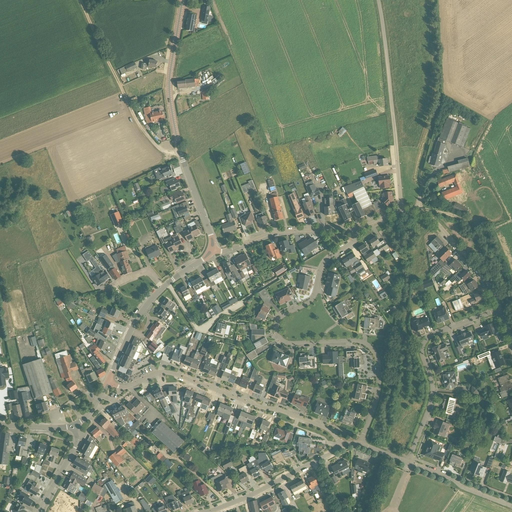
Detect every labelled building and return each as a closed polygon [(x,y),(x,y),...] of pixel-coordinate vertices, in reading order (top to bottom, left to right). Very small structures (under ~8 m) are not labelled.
[(201,21),(209,22),(211,8),(204,6),(201,21)] [(188,15),(186,30),(194,32),(197,16),(188,15)] [(149,65),(146,64),(142,63),(141,69),(145,70),(146,67),(153,69),(153,68),(157,68),(158,62),(150,60),(149,65)] [(135,62),(120,69),(122,75),(137,68),(135,62)] [(178,89),(183,89),(186,88),(199,87),(198,80),(195,80),(195,79),(186,80),(186,81),(177,82),(178,89)] [(162,111),(152,114),(150,108),(144,109),(147,123),(164,120),(162,111)] [(447,120),(440,138),(440,139),(443,140),(451,143),(458,124),(447,120)] [(451,143),(464,148),(471,129),(466,127),(458,124),(451,143)] [(443,153),(445,145),(442,143),(443,140),(440,139),(440,138),(439,138),(438,142),(437,142),(435,151),(436,151),(435,154),(433,154),(432,158),(434,158),(432,165),(438,167),(439,164),(441,164),(443,156),(441,156),(442,152),(443,153)] [(388,166),(387,159),(380,160),(379,156),(367,158),(368,162),(369,162),(369,165),(380,164),(380,167),(388,166)] [(458,162),(458,164),(460,169),(470,167),(468,159),(458,162)] [(161,167),(157,169),(159,174),(158,174),(160,179),(168,176),(169,178),(176,176),(174,169),(172,170),(171,166),(162,169),(161,167)] [(366,179),(377,175),(375,170),(364,174),(366,179)] [(460,194),(463,193),(462,189),(461,188),(459,183),(456,174),(437,181),(440,188),(454,182),(455,185),(456,187),(442,193),(445,200),(450,198),(460,194)] [(390,188),(389,184),(391,184),(390,181),(391,180),(391,178),(390,178),(390,177),(379,178),(380,185),(381,189),(390,188)] [(177,181),(175,178),(166,182),(168,186),(170,185),(172,192),(177,190),(177,189),(181,187),(178,180),(177,181)] [(242,187),(244,194),(256,189),(252,180),(249,182),(249,184),(242,187)] [(364,187),(361,182),(345,187),(348,195),(353,192),(364,187)] [(373,217),(374,216),(378,214),(376,211),(378,210),(374,204),(372,205),(364,187),(353,192),(354,196),(358,203),(364,217),(371,214),(373,217)] [(308,192),(310,197),(311,198),(320,194),(318,189),(308,192)] [(186,200),(183,193),(178,195),(177,192),(170,195),(172,201),(175,200),(177,204),(186,200)] [(284,219),(281,208),(278,197),(277,193),(269,195),(276,221),(284,219)] [(393,198),(392,193),(385,193),(385,198),(382,201),(387,206),(391,203),(391,202),(391,201),(391,200),(392,199),(392,198),(393,198)] [(293,194),(288,196),(298,219),(304,217),(301,210),(300,210),(293,194)] [(315,210),(311,198),(310,197),(306,198),(307,203),(304,204),(309,217),(314,214),(313,211),(315,210)] [(326,216),(333,215),(332,211),(333,211),(333,207),(333,199),(325,199),(325,208),(326,216)] [(351,217),(345,205),(348,204),(345,199),(341,200),(344,206),(339,208),(345,222),(352,218),(351,217)] [(177,209),(180,216),(181,217),(189,213),(188,208),(189,208),(187,202),(179,205),(180,207),(177,209)] [(359,219),(364,217),(358,203),(352,206),(359,219)] [(452,209),(465,215),(466,212),(468,209),(458,204),(455,203),(452,209)] [(123,224),(119,212),(111,215),(116,227),(123,224)] [(241,224),(244,223),(245,227),(253,224),(252,222),(255,221),(251,212),(238,218),(241,224)] [(262,213),(256,216),(259,223),(260,223),(261,226),(268,224),(265,216),(264,217),(262,213)] [(229,223),(222,226),(225,234),(225,233),(230,231),(230,232),(237,230),(235,222),(233,222),(231,214),(227,216),(229,223)] [(189,228),(190,229),(194,237),(200,234),(197,228),(200,226),(197,220),(194,222),(196,225),(189,228)] [(190,229),(183,233),(188,242),(195,239),(194,237),(190,229)] [(183,246),(178,234),(177,234),(171,237),(173,241),(177,249),(183,246)] [(380,243),(376,237),(370,242),(373,248),(376,246),(380,252),(384,250),(386,252),(390,250),(386,244),(383,246),(382,245),(381,245),(380,243)] [(438,250),(440,253),(444,249),(441,246),(444,244),(438,237),(432,243),(429,246),(435,253),(438,250)] [(305,255),(318,247),(313,239),(308,242),(307,240),(299,245),(305,255)] [(177,249),(173,241),(166,244),(171,253),(177,250),(177,249)] [(289,247),(288,241),(280,243),(282,251),(288,250),(290,253),(295,252),(294,246),(289,247)] [(271,259),(275,257),(276,260),(283,257),(279,249),(276,250),(275,248),(274,248),(272,244),(266,246),(267,250),(265,250),(267,255),(269,254),(271,259)] [(369,250),(365,245),(359,249),(368,263),(376,257),(373,252),(368,256),(366,252),(369,250)] [(118,254),(125,274),(125,275),(132,273),(130,265),(129,265),(127,260),(130,259),(127,251),(126,246),(117,250),(118,254)] [(161,255),(157,246),(147,251),(150,259),(156,256),(156,257),(161,255)] [(439,263),(443,267),(448,263),(445,260),(452,254),(446,248),(444,249),(440,253),(437,256),(442,260),(439,263)] [(93,258),(88,251),(83,255),(87,262),(93,258)] [(246,254),(241,257),(242,259),(245,266),(246,268),(248,272),(252,270),(254,274),(258,271),(254,264),(251,265),(246,254)] [(352,264),(357,271),(357,272),(359,275),(366,271),(361,263),(360,264),(358,261),(358,260),(354,254),(348,258),(352,264)] [(248,272),(246,268),(245,266),(242,259),(241,257),(235,260),(242,273),(239,274),(240,276),(242,280),(246,278),(244,274),(248,272)] [(352,264),(348,258),(342,261),(346,268),(348,267),(350,270),(349,271),(352,274),(357,271),(352,264)] [(448,263),(443,267),(441,269),(446,274),(452,269),(456,272),(462,266),(456,260),(451,266),(448,263)] [(232,275),(234,279),(240,276),(239,274),(234,265),(232,266),(230,263),(224,266),(229,275),(231,276),(232,275)] [(110,278),(104,268),(101,270),(99,266),(93,271),(95,274),(92,277),(98,286),(105,282),(105,281),(110,278)] [(113,266),(111,267),(110,266),(107,268),(109,271),(116,280),(116,281),(121,277),(117,271),(113,266)] [(274,271),(277,277),(286,272),(282,266),(274,271)] [(212,272),(217,280),(222,277),(223,279),(226,278),(223,272),(220,274),(218,269),(216,270),(216,269),(213,271),(214,271),(212,272)] [(452,283),(455,280),(458,283),(463,279),(465,281),(471,276),(466,271),(464,273),(461,270),(462,270),(461,270),(450,280),(452,283)] [(217,280),(212,272),(211,273),(211,272),(208,274),(207,275),(210,280),(207,281),(210,286),(211,288),(216,285),(214,281),(217,280)] [(327,295),(336,297),(340,276),(329,274),(326,286),(329,287),(327,295)] [(305,276),(299,275),(298,283),(300,283),(299,289),(307,291),(309,283),(311,277),(305,276)] [(210,286),(207,281),(204,283),(202,278),(201,278),(200,278),(198,279),(198,280),(197,280),(201,288),(206,286),(207,288),(210,286)] [(443,278),(438,282),(442,286),(446,282),(443,278)] [(201,288),(197,280),(195,281),(192,282),(192,283),(191,283),(194,288),(191,290),(194,295),(196,298),(199,296),(196,291),(201,288)] [(434,285),(434,283),(432,280),(423,283),(425,289),(434,285)] [(475,281),(467,285),(466,283),(460,287),(465,295),(471,291),(472,292),(479,288),(475,281)] [(194,295),(191,290),(189,291),(186,286),(185,287),(185,286),(182,288),(181,289),(185,297),(190,294),(191,297),(194,295)] [(279,302),(281,305),(291,300),(290,296),(292,295),(289,288),(276,294),(277,298),(276,299),(277,303),(279,302)] [(269,295),(265,289),(259,293),(263,299),(269,295)] [(471,299),(472,301),(470,301),(471,305),(477,302),(480,301),(480,300),(484,299),(481,293),(471,297),(470,295),(464,297),(465,301),(471,299)] [(167,308),(165,310),(170,314),(172,311),(171,310),(175,305),(167,299),(163,304),(167,308)] [(269,308),(271,305),(266,302),(264,306),(263,306),(261,310),(261,311),(260,313),(260,312),(257,317),(258,317),(257,318),(260,320),(261,319),(265,321),(267,317),(267,316),(268,314),(269,314),(271,310),(269,309),(269,308)] [(336,307),(333,309),(338,316),(340,315),(343,318),(346,317),(348,320),(355,316),(352,312),(348,314),(341,303),(335,307),(336,307)] [(218,305),(212,308),(217,315),(222,312),(218,305)] [(434,314),(438,323),(449,319),(444,307),(439,308),(441,312),(434,314)] [(172,315),(170,314),(165,310),(163,308),(158,314),(161,316),(159,318),(167,324),(169,321),(168,320),(172,315)] [(108,312),(102,309),(99,315),(105,318),(106,315),(109,316),(113,318),(113,317),(117,319),(120,312),(113,309),(111,313),(109,312),(108,312)] [(373,329),(375,328),(383,329),(384,322),(380,322),(380,319),(380,318),(375,317),(375,319),(371,319),(365,318),(364,329),(369,329),(370,329),(374,329),(373,329)] [(412,323),(414,327),(413,328),(414,331),(415,331),(416,332),(423,329),(423,328),(430,325),(428,318),(420,321),(420,320),(412,323)] [(100,325),(111,331),(114,325),(107,322),(99,319),(97,324),(100,325)] [(221,329),(225,331),(227,326),(218,322),(214,331),(219,334),(221,329)] [(167,329),(158,323),(156,326),(154,325),(150,330),(152,331),(148,338),(152,341),(154,339),(157,342),(160,339),(161,339),(162,338),(162,337),(162,336),(167,329)] [(496,334),(492,324),(485,327),(486,329),(480,332),(482,337),(488,335),(488,336),(496,334)] [(109,336),(111,331),(100,325),(96,333),(101,337),(106,340),(107,337),(108,338),(109,336)] [(97,340),(105,344),(106,341),(106,340),(101,337),(96,333),(90,329),(87,334),(92,338),(97,340)] [(252,330),(252,340),(257,349),(268,343),(266,338),(265,338),(264,336),(265,336),(265,330),(252,330)] [(474,342),(473,340),(473,339),(474,338),(473,335),(471,335),(470,333),(466,334),(465,333),(462,335),(462,336),(458,337),(459,340),(456,341),(458,346),(459,346),(461,347),(462,346),(474,342)] [(97,340),(95,344),(99,350),(100,349),(101,350),(104,351),(107,345),(105,344),(97,340)] [(128,349),(136,352),(140,344),(143,342),(142,341),(139,340),(138,343),(134,341),(132,345),(130,344),(128,349)] [(159,351),(162,349),(159,347),(158,348),(152,342),(147,349),(153,354),(153,353),(154,354),(159,351)] [(87,348),(101,365),(105,362),(97,351),(99,350),(95,344),(94,343),(87,348)] [(438,362),(440,361),(440,362),(441,362),(441,363),(442,363),(443,363),(443,362),(444,362),(444,361),(444,360),(446,359),(443,353),(448,351),(446,344),(441,346),(440,346),(433,349),(438,362)] [(188,345),(187,348),(184,355),(184,356),(187,357),(184,364),(191,367),(196,354),(193,353),(192,357),(193,357),(192,359),(188,357),(193,347),(188,345)] [(167,347),(162,349),(159,351),(164,353),(164,354),(171,357),(174,349),(172,348),(167,346),(167,347)] [(182,354),(184,355),(187,348),(181,346),(180,349),(178,355),(175,353),(172,360),(179,362),(182,356),(182,354)] [(200,354),(206,357),(209,349),(203,347),(200,354)] [(43,357),(50,354),(48,348),(45,350),(41,352),(43,357)] [(136,362),(137,360),(133,359),(136,352),(128,349),(120,366),(128,370),(129,369),(130,369),(134,366),(136,362)] [(246,355),(251,361),(258,357),(254,350),(246,355)] [(354,351),(347,352),(347,358),(354,358),(355,369),(360,369),(360,365),(364,365),(364,355),(361,355),(361,354),(360,353),(359,352),(358,352),(357,352),(354,352),(354,351)] [(197,352),(196,354),(191,367),(198,370),(201,362),(196,360),(196,359),(197,359),(199,353),(197,352)] [(271,362),(276,364),(277,365),(281,366),(286,368),(287,368),(287,367),(290,358),(291,358),(290,357),(290,358),(285,356),(285,355),(280,354),(275,352),(274,352),(271,362)] [(339,364),(340,377),(344,377),(343,357),(338,357),(337,352),(329,353),(329,356),(323,356),(324,364),(329,364),(339,364)] [(503,359),(500,352),(491,355),(496,368),(504,366),(502,360),(503,359)] [(316,368),(315,358),(309,358),(309,356),(305,356),(305,354),(300,354),(301,358),(299,358),(300,363),(305,363),(305,366),(312,366),(312,368),(316,368)] [(75,384),(70,378),(72,377),(70,372),(77,369),(78,368),(75,362),(70,364),(69,361),(72,360),(70,355),(59,358),(66,379),(68,379),(69,381),(71,383),(67,386),(71,392),(77,388),(75,385),(75,384)] [(90,359),(97,368),(99,371),(97,372),(100,378),(106,375),(105,373),(102,369),(100,366),(93,357),(90,359)] [(50,385),(41,359),(22,365),(32,393),(34,399),(43,396),(53,393),(50,385)] [(214,364),(210,363),(211,360),(209,359),(206,366),(203,372),(210,374),(212,368),(214,364)] [(224,364),(223,368),(222,370),(225,372),(226,368),(227,369),(230,361),(229,360),(226,359),(224,364)] [(218,370),(220,367),(221,364),(218,362),(217,366),(214,364),(212,368),(210,374),(216,377),(218,371),(218,370)] [(84,377),(87,376),(90,383),(97,380),(92,370),(90,367),(87,369),(87,368),(84,370),(81,371),(84,377)] [(3,368),(0,368),(0,388),(0,389),(4,388),(4,387),(4,386),(6,385),(4,378),(9,378),(8,368),(3,369),(3,368)] [(233,370),(231,375),(228,382),(234,384),(237,378),(238,376),(240,378),(243,370),(239,369),(238,372),(233,370)] [(222,379),(228,382),(231,375),(225,372),(222,379)] [(258,372),(254,380),(258,381),(254,392),(261,395),(264,388),(260,386),(263,378),(258,376),(259,372),(258,372)] [(445,384),(446,389),(456,387),(455,383),(456,383),(456,377),(455,372),(446,374),(446,375),(444,376),(445,381),(444,381),(445,381),(445,384)] [(275,373),(269,388),(274,390),(275,386),(279,378),(286,379),(287,375),(279,374),(279,375),(275,373)] [(502,383),(504,387),(499,389),(501,393),(499,393),(502,399),(508,396),(506,391),(511,388),(511,385),(511,384),(510,381),(511,381),(508,375),(498,379),(500,384),(502,383)] [(249,383),(250,380),(246,379),(247,377),(244,376),(242,380),(240,386),(247,389),(249,383)] [(358,401),(363,402),(363,399),(365,400),(367,394),(364,394),(365,391),(366,391),(367,386),(363,385),(358,384),(358,385),(353,384),(352,389),(354,389),(353,394),(356,395),(355,399),(359,400),(358,401)] [(289,393),(285,392),(282,390),(282,389),(275,386),(274,390),(271,396),(279,398),(279,396),(286,399),(289,393)] [(165,398),(163,393),(161,388),(153,392),(150,394),(151,396),(150,396),(152,401),(159,398),(166,412),(171,410),(165,398)] [(17,390),(20,402),(23,417),(29,416),(26,401),(33,400),(32,393),(31,393),(31,391),(24,392),(24,389),(17,390)] [(17,391),(10,392),(12,400),(19,398),(17,391)] [(187,417),(187,416),(191,406),(192,405),(189,404),(191,400),(194,393),(187,391),(186,395),(187,395),(185,398),(185,402),(187,404),(186,408),(183,407),(182,412),(184,412),(183,415),(187,417)] [(293,401),(292,404),(302,408),(303,406),(306,407),(310,399),(306,398),(305,398),(300,396),(302,393),(301,392),(298,391),(297,391),(297,392),(295,397),(293,398),(292,399),(293,401)] [(202,404),(205,398),(198,395),(195,401),(194,405),(197,406),(199,402),(202,404)] [(41,414),(45,413),(45,411),(47,410),(43,396),(34,399),(37,409),(38,413),(40,413),(41,413),(41,414)] [(205,398),(202,404),(201,406),(204,408),(204,409),(207,410),(209,406),(212,400),(205,398)] [(448,417),(455,419),(457,412),(453,411),(456,400),(450,398),(449,401),(445,400),(442,410),(447,411),(446,414),(448,415),(448,417)] [(130,403),(127,406),(137,415),(145,406),(138,400),(133,405),(130,403)] [(22,418),(19,402),(11,404),(7,405),(8,410),(12,410),(12,407),(13,407),(16,419),(22,418)] [(331,408),(318,402),(315,409),(317,410),(315,413),(320,414),(320,415),(323,416),(327,417),(331,408)] [(225,413),(227,407),(221,404),(219,411),(225,413)] [(132,427),(135,430),(139,427),(142,424),(138,420),(134,424),(131,421),(136,418),(130,413),(123,406),(118,409),(125,421),(122,422),(124,425),(126,424),(128,426),(129,426),(131,428),(132,427)] [(194,408),(191,406),(187,416),(190,416),(194,418),(196,415),(192,414),(194,408)] [(228,414),(231,416),(234,409),(227,407),(225,413),(223,417),(226,419),(228,414)] [(125,421),(118,409),(112,412),(115,420),(131,434),(135,430),(132,427),(131,428),(129,426),(128,426),(126,424),(124,425),(122,422),(125,421)] [(197,416),(204,418),(206,411),(200,409),(197,416)] [(240,438),(245,426),(249,415),(242,412),(239,419),(234,417),(233,419),(230,428),(235,430),(239,420),(242,421),(240,428),(237,436),(240,438)] [(357,423),(359,418),(355,416),(356,414),(351,412),(349,417),(345,415),(344,417),(344,418),(342,423),(346,425),(347,423),(353,425),(354,422),(357,423)] [(249,415),(245,426),(252,429),(253,425),(256,418),(249,415)] [(109,427),(112,424),(106,418),(100,424),(113,436),(117,440),(121,436),(117,432),(116,433),(109,427)] [(174,453),(180,447),(184,442),(160,420),(150,431),(154,435),(174,453)] [(449,425),(437,420),(436,424),(434,428),(435,429),(434,434),(439,436),(439,435),(445,437),(448,428),(449,425)] [(270,423),(264,421),(261,429),(259,433),(262,434),(264,430),(267,431),(270,423)] [(99,436),(103,433),(98,428),(92,433),(96,439),(100,443),(103,440),(99,436)] [(277,429),(275,436),(283,439),(282,441),(287,443),(291,432),(286,431),(285,432),(277,429)] [(9,434),(1,432),(0,442),(0,464),(7,466),(8,454),(5,454),(6,446),(8,446),(9,434)] [(18,446),(16,456),(22,457),(24,447),(25,447),(27,439),(19,437),(17,446),(18,446)] [(130,442),(135,447),(140,442),(134,437),(130,442)] [(312,439),(299,437),(299,443),(298,446),(299,446),(299,451),(304,451),(304,454),(304,453),(309,454),(310,448),(310,447),(308,447),(308,444),(311,444),(312,439)] [(87,441),(84,447),(92,452),(96,446),(97,447),(98,445),(94,440),(92,444),(87,441)] [(444,454),(437,451),(439,446),(434,444),(434,443),(434,442),(433,441),(432,442),(431,442),(430,442),(428,447),(427,447),(424,455),(434,459),(442,462),(444,454)] [(37,454),(35,453),(33,457),(39,459),(41,455),(44,456),(47,446),(40,444),(37,452),(38,452),(37,454)] [(89,457),(92,452),(84,447),(81,453),(86,455),(84,458),(89,461),(91,458),(89,457)] [(109,458),(117,467),(124,461),(121,457),(126,452),(122,447),(109,458)] [(52,448),(49,454),(53,456),(50,462),(54,463),(56,457),(57,457),(59,450),(52,448)] [(292,457),(289,450),(282,453),(273,457),(275,460),(274,461),(275,461),(276,461),(277,463),(285,459),(285,460),(292,457)] [(451,460),(449,465),(455,468),(456,465),(459,466),(458,467),(463,469),(464,466),(465,466),(464,466),(466,461),(463,460),(463,459),(453,455),(451,460)] [(263,457),(257,460),(260,465),(262,464),(263,465),(266,471),(273,468),(270,461),(269,461),(266,456),(263,457)] [(487,468),(490,470),(495,459),(491,457),(487,468)] [(92,466),(90,465),(78,458),(74,464),(80,467),(78,471),(87,476),(89,472),(89,473),(92,468),(92,466)] [(229,459),(222,463),(225,469),(232,465),(229,459)] [(260,465),(257,460),(254,461),(251,463),(247,465),(251,471),(254,478),(261,474),(258,468),(257,467),(260,465)] [(349,469),(348,468),(349,467),(348,466),(349,466),(350,464),(349,463),(348,462),(347,463),(345,461),(332,468),(336,474),(337,474),(339,478),(341,477),(344,475),(348,473),(350,473),(350,468),(349,469)] [(363,462),(363,463),(358,461),(355,468),(358,469),(357,472),(362,474),(363,471),(367,472),(370,464),(363,461),(363,462)] [(480,463),(479,464),(473,461),(469,471),(475,473),(474,474),(475,476),(474,477),(478,476),(482,477),(486,468),(482,467),(480,463)] [(249,480),(246,473),(248,472),(245,466),(239,470),(242,475),(239,477),(243,484),(249,480)] [(40,474),(39,473),(35,471),(33,470),(31,474),(37,478),(40,474)] [(511,483),(511,475),(510,474),(511,472),(505,470),(500,482),(506,484),(507,482),(511,483)] [(71,479),(78,483),(84,487),(88,481),(79,476),(79,475),(74,472),(71,479)] [(150,475),(146,480),(151,485),(156,481),(150,475)] [(229,483),(225,475),(221,477),(222,478),(219,480),(219,481),(216,483),(220,491),(227,488),(225,485),(229,483)] [(319,484),(314,476),(308,479),(310,482),(308,483),(313,494),(317,492),(314,486),(319,484)] [(67,481),(64,488),(72,492),(74,487),(76,488),(78,483),(71,479),(70,483),(67,481)] [(34,482),(34,483),(31,481),(29,484),(32,486),(29,492),(36,496),(39,490),(37,489),(40,485),(34,482)] [(105,484),(115,504),(121,501),(111,481),(105,484)] [(208,494),(205,485),(202,486),(199,481),(193,483),(196,491),(199,490),(201,496),(208,494)] [(297,484),(301,492),(304,490),(306,494),(309,492),(303,481),(297,484)] [(103,488),(95,484),(91,490),(99,495),(103,488)] [(298,494),(301,492),(297,484),(291,488),(297,499),(300,497),(298,494)] [(108,491),(103,488),(99,495),(104,497),(108,491)] [(191,496),(188,488),(185,490),(188,497),(184,499),(187,505),(194,503),(191,496)] [(21,491),(18,497),(17,499),(30,507),(30,505),(31,506),(31,505),(33,503),(32,502),(33,501),(28,498),(30,496),(21,491)] [(288,498),(284,491),(278,494),(282,502),(282,501),(283,504),(283,506),(282,506),(284,509),(283,510),(283,511),(290,511),(288,507),(290,506),(286,500),(288,498)] [(172,498),(170,499),(166,500),(168,504),(167,504),(168,505),(169,504),(171,509),(172,508),(173,511),(179,508),(178,505),(181,503),(173,495),(171,496),(172,496),(172,498)] [(272,497),(266,501),(270,507),(272,511),(274,511),(277,511),(278,508),(276,504),(272,497)] [(146,510),(146,511),(151,511),(150,509),(143,500),(140,501),(145,510),(146,510)] [(252,511),(259,511),(257,501),(251,503),(252,511)] [(272,511),(270,507),(266,501),(260,504),(264,511),(268,508),(268,510),(269,511),(272,511)] [(126,505),(127,509),(124,510),(124,511),(137,511),(134,502),(126,505)] [(14,511),(26,511),(23,510),(25,508),(16,503),(13,509),(15,511),(14,511)]
